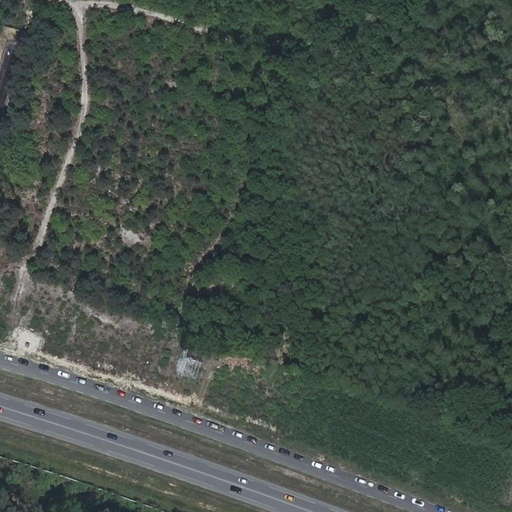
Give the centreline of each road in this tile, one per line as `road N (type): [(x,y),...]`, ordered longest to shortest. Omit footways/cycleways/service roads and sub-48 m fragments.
road 1 (residential): [(0,357),(187,417),(436,511)]
road 2 (track): [(511,74),(102,0)]
road 3 (track): [(0,314),(27,283),(90,122),(90,28),(66,0)]
road 4 (primary): [(0,403),(323,511)]
